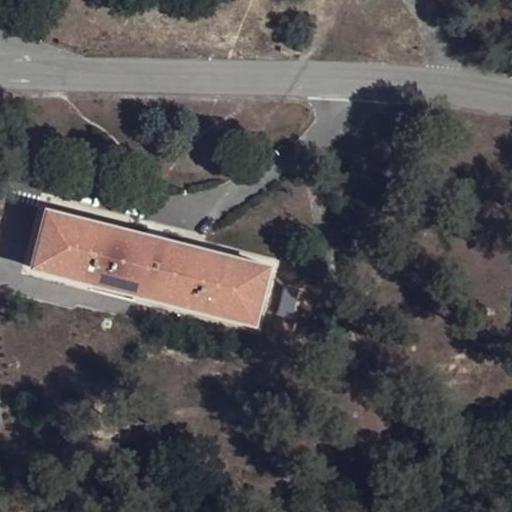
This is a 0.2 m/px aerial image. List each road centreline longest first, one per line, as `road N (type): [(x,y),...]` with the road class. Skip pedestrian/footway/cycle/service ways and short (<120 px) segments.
road 1 (unclassified): [(0,54),(438,80),(511,97)]
road 2 (unknown): [(0,185),(194,216),(264,183),(310,144),(348,75)]
